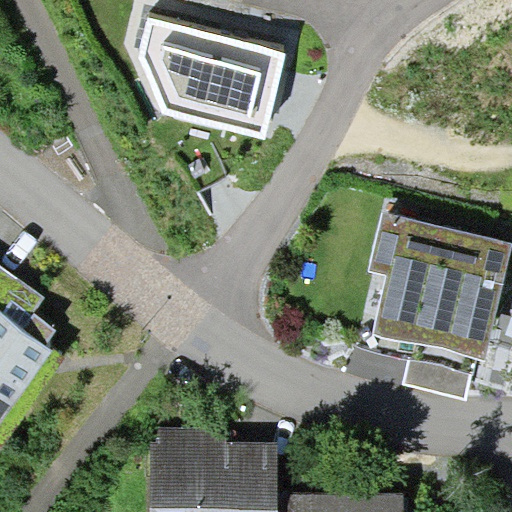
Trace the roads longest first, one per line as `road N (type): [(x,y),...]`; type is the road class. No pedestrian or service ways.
road 1 (residential): [(189,326),(307,404),(415,431),(511,438)]
road 2 (residential): [(189,326),(362,59)]
road 3 (residential): [(0,171),(189,326)]
